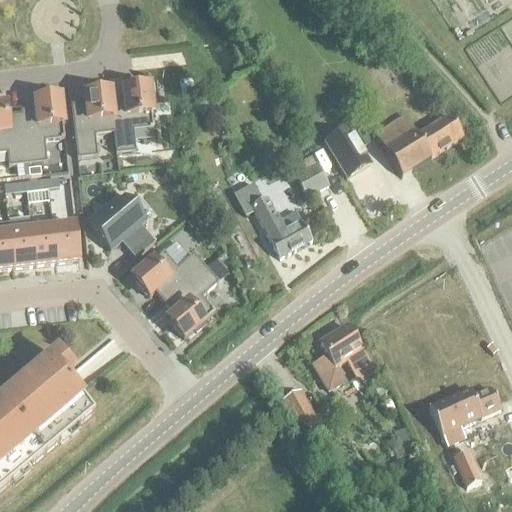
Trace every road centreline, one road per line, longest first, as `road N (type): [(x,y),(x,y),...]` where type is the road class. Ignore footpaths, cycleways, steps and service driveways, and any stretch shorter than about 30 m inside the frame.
road 1 (tertiary): [(186,406),(335,284),(511,164)]
road 2 (residential): [(186,406),(101,293),(0,302)]
road 3 (tertiary): [(68,511),(186,406)]
